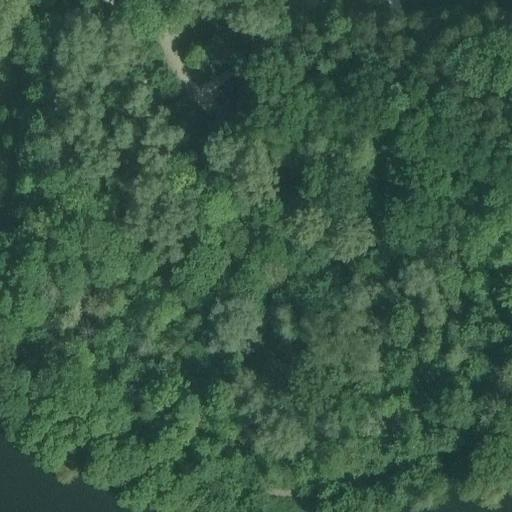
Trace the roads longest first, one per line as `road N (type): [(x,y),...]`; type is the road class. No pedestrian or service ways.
road 1 (unknown): [(0,362),(151,431),(200,438),(261,487),(295,490),(386,469),(511,426)]
road 2 (unknown): [(511,127),(447,82),(314,78),(250,36),(226,0)]
